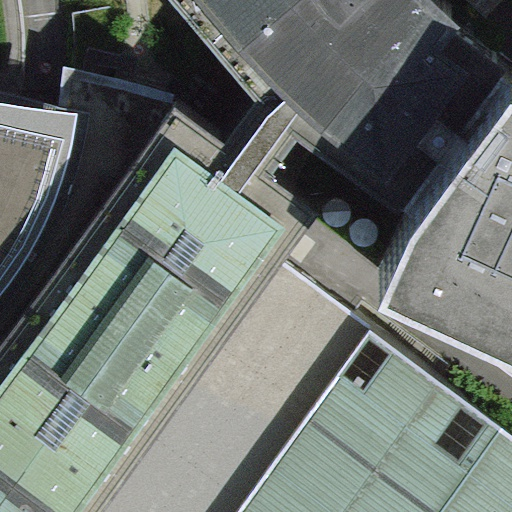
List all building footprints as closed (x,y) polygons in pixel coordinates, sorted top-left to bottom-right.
[(355,154),(410,195),(510,62),(446,15),(453,5),(447,0),(195,0),(262,78),(305,117),(355,154)] [(467,0),(486,17),(496,8),(503,0),(467,0)] [(511,63),(510,62),(410,195),(383,270),(511,368),(511,63)] [(0,336),(180,93),(65,66),(58,121),(43,118),(0,110),(0,336)] [(0,511),(98,511),(281,255),(321,201),(272,164),(305,117),(262,78),(225,130),(180,93),(0,336),(0,511)] [(281,255),(98,511),(231,511),(371,321),(281,255)] [(231,511),(511,511),(511,426),(371,321),(231,511)]
